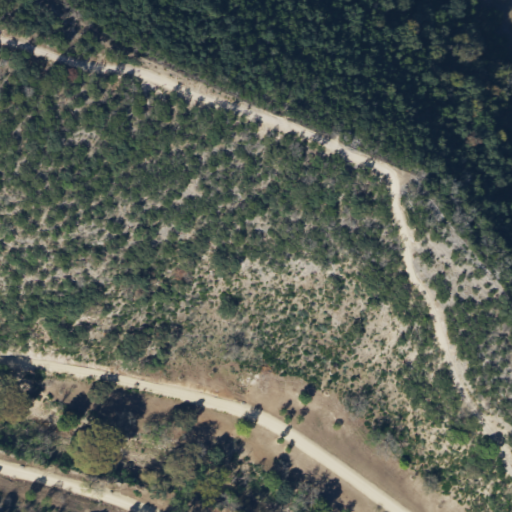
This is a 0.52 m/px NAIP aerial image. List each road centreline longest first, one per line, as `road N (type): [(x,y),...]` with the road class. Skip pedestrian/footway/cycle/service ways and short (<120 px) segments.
road 1 (track): [(511,496),(417,283),(392,174),(136,70),(0,39)]
road 2 (track): [(0,360),(119,377),(252,413),(397,511)]
road 3 (track): [(155,511),(137,500),(0,468)]
